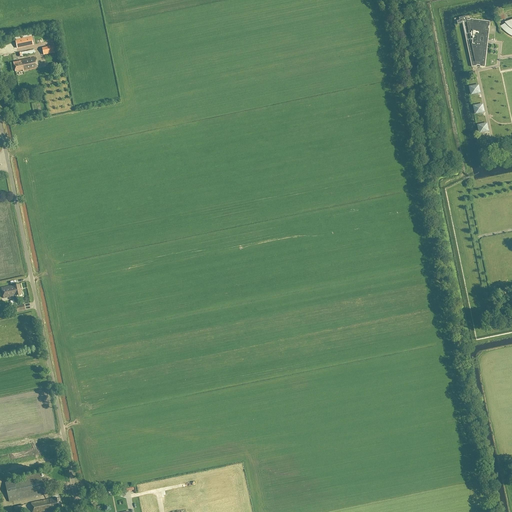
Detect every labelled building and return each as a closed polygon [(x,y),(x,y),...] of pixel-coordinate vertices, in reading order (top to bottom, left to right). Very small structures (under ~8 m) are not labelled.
[(479,67),(484,68),(490,22),(470,19),(469,19),(470,20),(467,20),(466,16),(459,18),(459,20),(456,21),(457,25),(462,24),(472,68),(476,67),(476,66),(480,66),(479,67)] [(511,19),(509,21),(505,22),(506,23),(501,26),(502,27),(503,28),(504,29),(505,30),(506,31),(508,32),(509,33),(510,34),(511,35),(511,34),(511,19)] [(17,48),(33,45),(31,37),(15,40),(17,48)] [(22,61),(13,63),(15,72),(23,70),(23,72),(38,68),(35,58),(22,60),(22,61)] [(468,86),(470,95),(480,93),(478,84),(468,86)] [(473,106),(475,114),(485,112),(483,103),(473,106)] [(477,125),(479,134),(489,132),(487,123),(477,125)] [(12,286),(1,288),(3,299),(14,296),(21,294),(19,285),(12,286)] [(39,473),(5,481),(9,502),(44,494),(39,473)] [(54,498),(31,503),(32,511),(39,511),(51,510),(51,509),(61,507),(60,498),(55,499),(54,498)]
